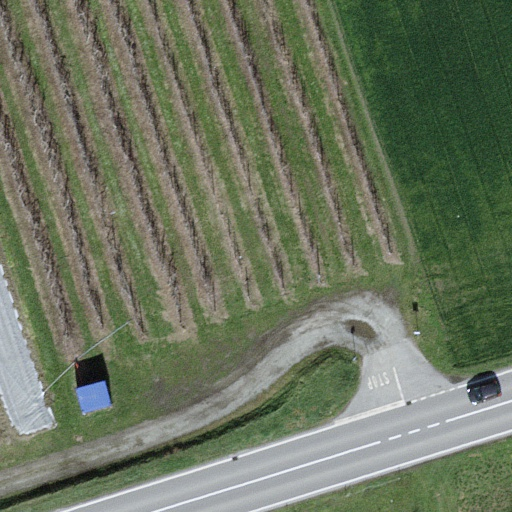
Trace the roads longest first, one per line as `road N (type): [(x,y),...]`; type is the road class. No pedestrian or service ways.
road 1 (track): [(414,430),(379,323),(348,321),(300,344),(248,389),(190,421),(0,481)]
road 2 (tertiary): [(511,399),(154,511)]
